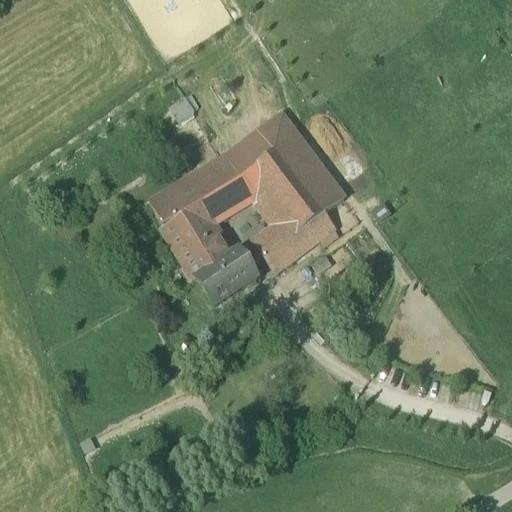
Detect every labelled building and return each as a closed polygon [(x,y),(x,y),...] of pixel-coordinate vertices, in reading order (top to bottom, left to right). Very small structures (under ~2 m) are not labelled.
[(281,119),(226,160),(240,184),(253,172),(276,154),(324,219),(343,204),(281,119)] [(324,219),(276,154),(253,172),(291,223),(254,251),(263,264),(324,219)] [(226,160),(149,207),(163,231),(179,221),(240,184),(226,160)] [(324,219),(263,264),(272,277),(333,231),(324,219)] [(188,234),(179,221),(163,231),(180,260),(192,252),(183,237),(188,234)] [(231,268),(213,238),(192,252),(180,260),(208,306),(209,306),(212,310),(245,288),(244,286),(254,280),(241,261),(231,268)]
